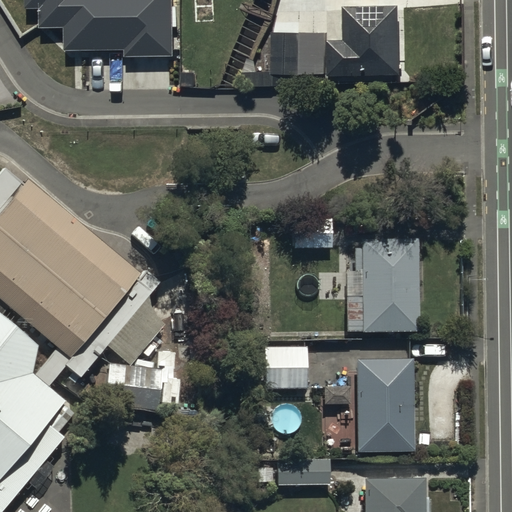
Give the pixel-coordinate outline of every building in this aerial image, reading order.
[(24,0),(24,8),(37,8),(38,28),(65,27),(65,50),(124,49),(124,56),(171,56),(170,0),(24,0)] [(402,76),(399,6),(342,8),(343,39),(329,40),(331,78),(402,76)] [(325,33),(272,32),(271,76),(324,77),(325,33)] [(139,276),(26,183),(0,213),(0,312),(65,365),(139,276)] [(290,219),(292,250),(329,248),(327,217),(290,219)] [(417,333),(415,240),(358,242),(359,251),(351,251),(351,256),(344,256),(345,272),(342,273),(344,335),(417,333)] [(0,455),(64,379),(0,326),(0,455)] [(305,390),(305,348),(262,348),(262,390),(305,390)] [(413,452),(410,358),(352,360),(355,454),(413,452)] [(163,371),(108,365),(104,409),(159,414),(163,371)] [(274,460),(275,487),(329,487),(329,460),(274,460)] [(423,511),(423,479),(362,479),(362,511),(423,511)]
